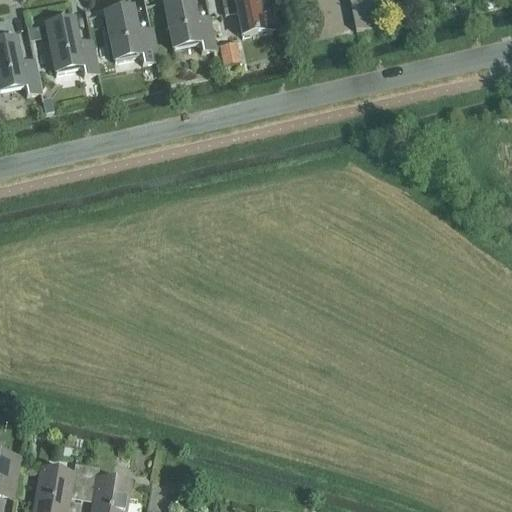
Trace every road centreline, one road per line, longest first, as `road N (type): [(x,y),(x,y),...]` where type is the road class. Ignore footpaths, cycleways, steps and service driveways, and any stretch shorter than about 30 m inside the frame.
road 1 (tertiary): [(0,169),(511,51)]
road 2 (track): [(166,473),(296,511)]
